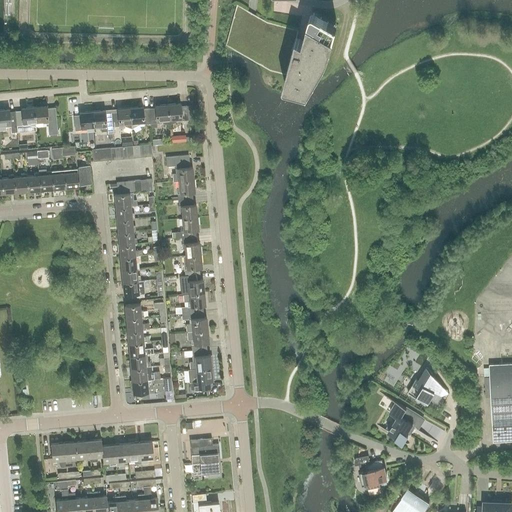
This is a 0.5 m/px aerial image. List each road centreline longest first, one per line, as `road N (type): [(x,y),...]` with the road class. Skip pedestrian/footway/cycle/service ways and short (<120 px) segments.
road 1 (residential): [(240,405),(206,78),(0,75)]
road 2 (residential): [(0,205),(96,197),(116,417)]
road 3 (residential): [(341,429),(403,456),(511,477)]
